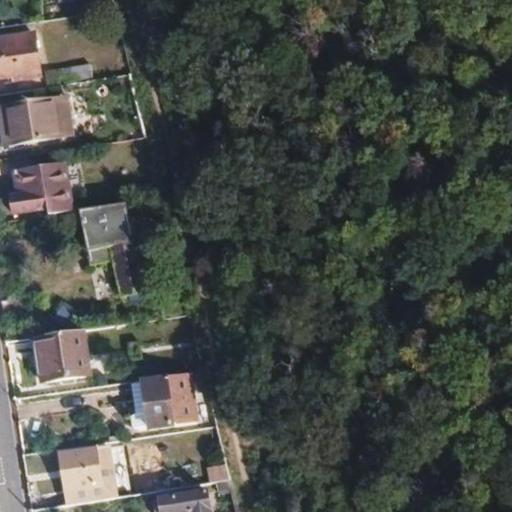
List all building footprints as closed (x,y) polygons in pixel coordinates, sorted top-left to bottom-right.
[(100,12),(97,0),(92,0),(95,13),(100,12)] [(86,16),(68,21),(73,38),(91,33),(86,16)] [(14,81),(43,77),(36,35),(0,40),(0,79),(14,77),(14,81)] [(91,66),(47,72),(49,86),(93,80),(91,66)] [(67,98),(68,104),(107,96),(105,92),(67,98)] [(107,96),(68,104),(74,135),(106,129),(105,122),(111,120),(107,96)] [(65,99),(53,101),(59,140),(72,138),(65,99)] [(59,140),(53,101),(6,108),(9,128),(4,129),(7,149),(59,140)] [(0,133),(2,149),(7,149),(4,129),(9,128),(6,108),(0,109),(0,133)] [(48,218),(76,214),(72,189),(68,190),(64,165),(14,172),(17,196),(11,197),(14,218),(47,213),(48,218)] [(126,206),(79,213),(85,247),(96,251),(99,264),(114,261),(122,303),(144,299),(140,277),(147,276),(140,242),(133,244),(126,206)] [(96,251),(85,247),(89,266),(99,264),(96,251)] [(85,332),(35,340),(41,384),(92,377),(85,332)] [(200,424),(195,394),(190,375),(142,381),(143,383),(150,431),(200,424)] [(141,433),(150,431),(143,383),(133,384),(141,433)] [(110,446),(59,454),(67,508),(118,500),(110,446)] [(229,464),(208,468),(212,485),(232,480),(229,464)] [(213,511),(210,492),(160,499),(161,511),(213,511)]
